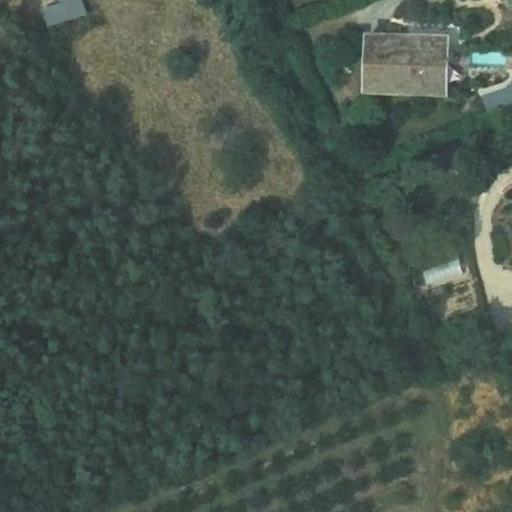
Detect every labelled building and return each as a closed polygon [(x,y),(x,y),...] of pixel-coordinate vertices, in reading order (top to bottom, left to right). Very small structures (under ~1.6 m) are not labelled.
[(70,0),(72,4),(77,19),(95,13),(90,0),(70,0)] [(72,4),(54,10),(60,25),(77,19),(72,4)] [(402,47),(402,35),(369,33),(367,85),(446,89),(448,49),(402,47)] [(448,37),(402,35),(402,47),(448,49),(448,37)] [(511,78),(477,97),(488,118),(511,105),(511,78)]
